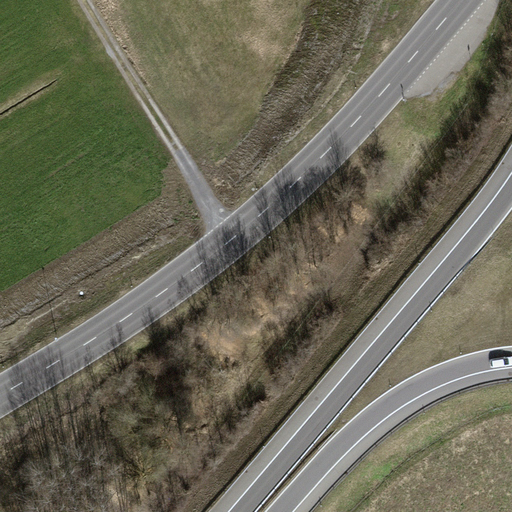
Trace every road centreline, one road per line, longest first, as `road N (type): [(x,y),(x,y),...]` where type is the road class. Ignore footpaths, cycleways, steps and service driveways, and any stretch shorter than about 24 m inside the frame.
road 1 (secondary): [(0,395),(228,242),(382,93),(460,0)]
road 2 (motorway): [(511,191),(240,511)]
road 3 (motorway): [(279,511),(381,410),(473,364),(511,358)]
road 4 (track): [(228,242),(88,0)]
